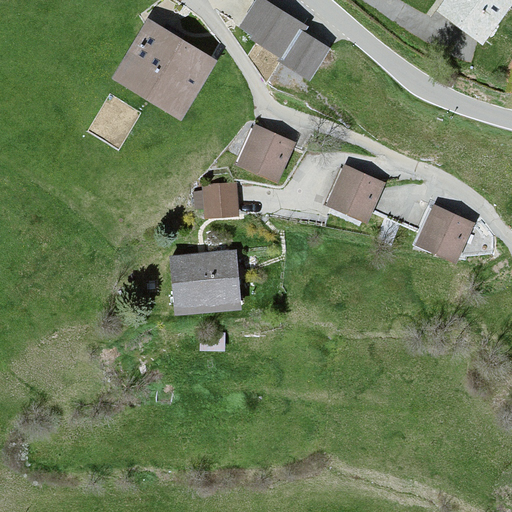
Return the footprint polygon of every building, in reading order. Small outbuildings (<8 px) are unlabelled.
[(450,0),(442,13),(480,40),(508,0),(450,0)] [(324,45),(258,4),(239,33),(306,74),(324,45)] [(207,57),(152,27),(124,79),(180,108),(207,57)] [(291,142),(256,128),(242,165),(277,178),(291,142)] [(379,184),(346,171),(331,206),(364,220),(379,184)] [(203,187),(206,215),(233,212),(230,184),(203,187)] [(419,243),(452,255),(463,222),(430,210),(419,243)] [(234,253),(173,259),(178,310),(239,304),(234,253)]
